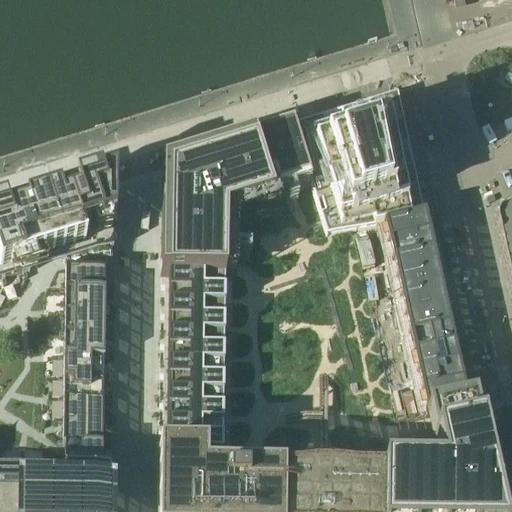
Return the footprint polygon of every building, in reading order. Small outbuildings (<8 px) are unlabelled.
[(511,67),(503,80),(511,86),(511,67)] [(395,97),(290,129),(307,183),(309,188),(325,239),(352,233),(382,226),(422,217),(395,97)] [(156,474),(155,511),(494,511),(477,435),(472,410),(472,406),(425,416),(426,420),(431,444),(439,479),(324,478),(316,478),(204,475),(203,457),(220,458),(222,280),(223,280),(223,277),(223,261),(224,217),(265,204),(263,197),(307,183),(290,129),(250,142),(161,170),(159,260),(159,276),(159,280),(167,280),(167,314),(164,455),(156,455),(156,474)] [(0,511),(107,511),(108,474),(100,474),(103,278),(111,278),(111,253),(112,185),(108,186),(25,212),(0,219),(0,511)] [(511,210),(495,217),(492,225),(491,225),(495,240),(496,240),(511,311),(511,210)] [(422,217),(382,226),(387,246),(426,237),(422,217)] [(426,237),(387,246),(391,265),(430,256),(426,237)] [(430,256),(391,265),(395,284),(435,275),(430,256)] [(435,275),(395,284),(399,302),(439,294),(435,275)] [(439,294),(399,302),(403,321),(443,312),(439,294)] [(443,312),(403,321),(408,340),(447,331),(443,312)] [(447,331),(408,340),(412,359),(451,350),(447,331)] [(451,350),(412,359),(416,378),(455,369),(451,350)] [(455,369),(416,378),(420,396),(460,387),(455,369)] [(460,387),(420,396),(424,416),(464,407),(460,387)]
